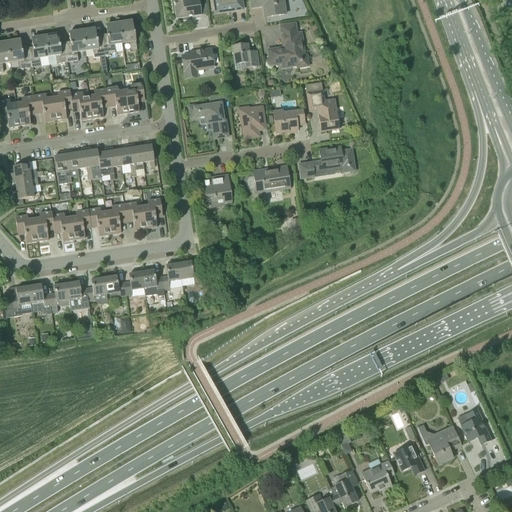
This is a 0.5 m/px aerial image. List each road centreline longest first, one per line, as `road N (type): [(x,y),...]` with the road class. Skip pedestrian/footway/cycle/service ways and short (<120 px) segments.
road 1 (trunk): [(511,238),(265,365),(15,511)]
road 2 (trunk): [(61,511),(337,354),(511,267)]
road 3 (trunk): [(388,276),(0,502)]
road 4 (trunk): [(89,511),(484,309)]
road 5 (residential): [(0,241),(28,267),(177,244),(185,224),(176,164)]
road 6 (trunk): [(476,88),(482,154),(472,197),(444,235),(388,276)]
road 7 (residential): [(0,148),(171,121)]
road 8 (residential): [(0,26),(152,3)]
road 9 (residential): [(176,164),(304,145)]
road 10 (trunk): [(497,211),(487,227),(388,276)]
road 11 (secondary): [(511,118),(461,0)]
